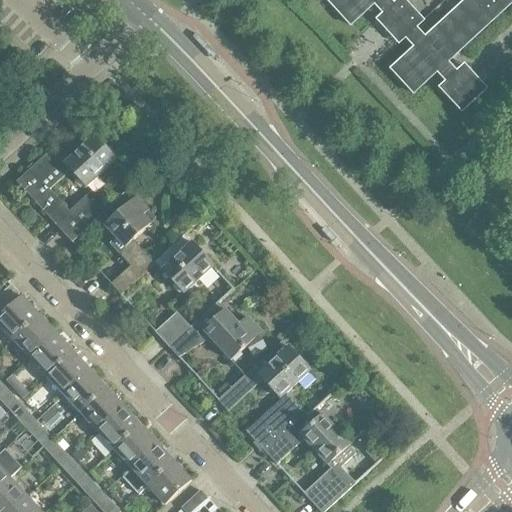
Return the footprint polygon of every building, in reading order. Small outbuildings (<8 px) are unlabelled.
[(511,0),(330,0),(328,2),(352,27),(376,5),(378,8),(385,15),(377,22),(388,33),(399,45),(407,38),(415,47),(391,70),(415,95),(439,73),(448,83),(440,90),(462,113),(487,90),(483,85),(465,66),(456,74),(447,64),(462,51),(470,43),(511,4),(511,0)] [(46,157),(17,183),(57,226),(71,214),(50,192),(65,178),(64,177),(70,172),(87,190),(116,162),(94,139),(89,133),(72,149),(70,147),(52,163),(46,157)] [(148,212),(129,192),(128,191),(119,199),(128,208),(106,228),(117,240),(111,246),(120,255),(151,226),(143,217),(148,212)] [(72,243),(108,211),(92,194),(71,214),(57,226),(57,227),(72,243)] [(184,295),(214,268),(184,237),(155,264),(184,295)] [(155,266),(141,251),(137,255),(141,259),(112,286),(122,297),(155,266)] [(0,313),(18,296),(19,295),(11,287),(0,297),(0,313)] [(39,318),(22,300),(0,320),(0,329),(12,342),(39,318)] [(231,362),(246,348),(248,350),(263,342),(258,337),(262,334),(248,319),(239,327),(218,304),(191,329),(177,314),(156,334),(179,359),(211,340),(231,362)] [(56,336),(39,318),(12,342),(29,360),(56,336)] [(73,354),(56,336),(29,360),(46,379),(73,354)] [(289,407),(283,412),(275,406),(247,433),(257,443),(254,446),(261,453),(263,450),(268,455),(307,418),(286,395),(310,373),(288,350),(282,344),(232,391),(224,398),(219,403),(228,413),(263,381),(281,400),(282,400),(289,407)] [(90,373),(73,354),(46,379),(63,397),(90,373)] [(107,391),(90,373),(63,397),(80,415),(107,391)] [(12,378),(6,383),(19,397),(25,391),(12,378)] [(226,385),(218,392),(224,398),(232,391),(226,385)] [(11,395),(3,386),(0,388),(0,400),(2,403),(11,395)] [(124,409),(107,391),(80,415),(97,433),(124,409)] [(19,404),(11,395),(2,403),(11,412),(19,404)] [(19,421),(28,414),(19,404),(11,412),(19,421)] [(42,415),(51,425),(64,415),(55,404),(42,415)] [(141,427),(124,409),(97,433),(114,452),(141,427)] [(307,418),(268,455),(278,466),(305,441),(332,470),(305,496),(319,511),(327,511),(339,501),(356,485),(341,468),(356,454),(349,446),(316,410),(307,418)] [(36,423),(28,414),(19,421),(28,430),(36,423)] [(44,432),(36,423),(28,430),(36,439),(44,432)] [(158,445),(141,427),(114,452),(131,470),(158,445)] [(53,441),(44,432),(36,439),(44,449),(53,441)] [(61,450),(53,441),(44,449),(53,458),(61,450)] [(376,444),(366,454),(377,466),(387,457),(376,444)] [(158,445),(131,470),(122,478),(139,497),(148,488),(175,464),(158,445)] [(70,460),(61,450),(53,458),(61,467),(70,460)] [(0,456),(0,490),(10,481),(22,470),(5,452),(0,456)] [(69,476),(78,468),(70,460),(61,467),(69,476)] [(192,482),(175,464),(148,488),(165,506),(192,482)] [(87,478),(78,468),(69,476),(78,486),(87,478)] [(86,495),(95,487),(87,478),(78,486),(86,495)] [(10,481),(0,490),(0,511),(13,511),(27,499),(10,481)] [(103,496),(95,487),(86,495),(95,504),(103,496)] [(184,511),(197,511),(209,501),(201,492),(182,510),(184,511)] [(118,511),(103,496),(95,504),(102,511),(118,511)] [(38,511),(27,499),(13,511),(38,511)] [(214,511),(217,510),(209,501),(197,511),(214,511)]
